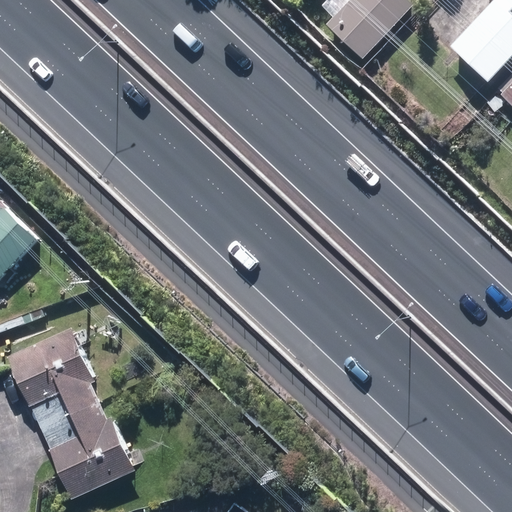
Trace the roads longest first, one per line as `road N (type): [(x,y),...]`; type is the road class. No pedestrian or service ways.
road 1 (motorway): [(511,503),(0,23)]
road 2 (motorway): [(132,0),(511,354)]
